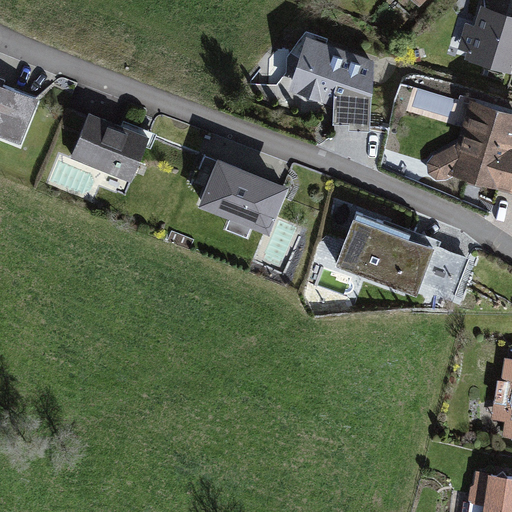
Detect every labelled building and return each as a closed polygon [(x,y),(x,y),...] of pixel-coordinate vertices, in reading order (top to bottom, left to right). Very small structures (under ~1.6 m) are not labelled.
[(511,14),(481,5),(475,24),(466,21),(457,49),(467,52),(465,58),(511,72),(511,14)] [(374,60),(306,36),(287,90),(333,107),(332,125),(348,126),(348,131),(372,132),(374,60)] [(39,98),(0,82),(0,138),(19,146),(39,98)] [(511,110),(471,98),(458,143),(434,155),(426,163),(428,173),(437,179),(446,179),(454,175),(511,193),(511,110)] [(151,137),(90,113),(72,158),(133,182),(151,137)] [(290,185),(218,157),(198,205),(270,234),(290,185)] [(441,242),(354,211),(335,266),(451,308),(469,258),(439,247),(441,242)] [(511,363),(507,363),(498,422),(508,423),(506,441),(511,442),(511,363)] [(511,511),(511,481),(478,476),(474,504),(487,506),(486,511),(511,511)]
